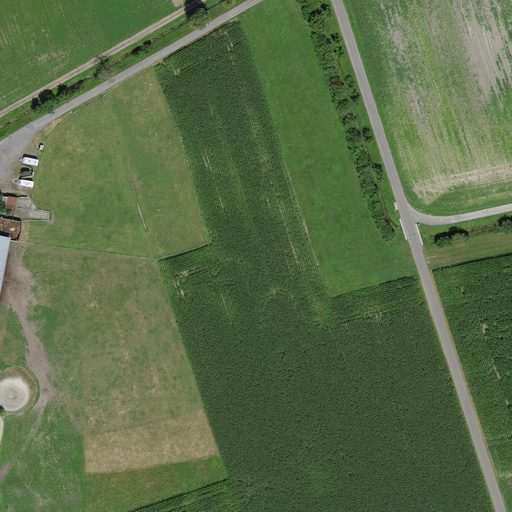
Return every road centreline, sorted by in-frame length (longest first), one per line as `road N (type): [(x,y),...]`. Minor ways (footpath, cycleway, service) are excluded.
road 1 (track): [(501,511),(406,216)]
road 2 (track): [(0,150),(254,0)]
road 3 (track): [(406,216),(335,0)]
road 4 (track): [(0,112),(197,0)]
